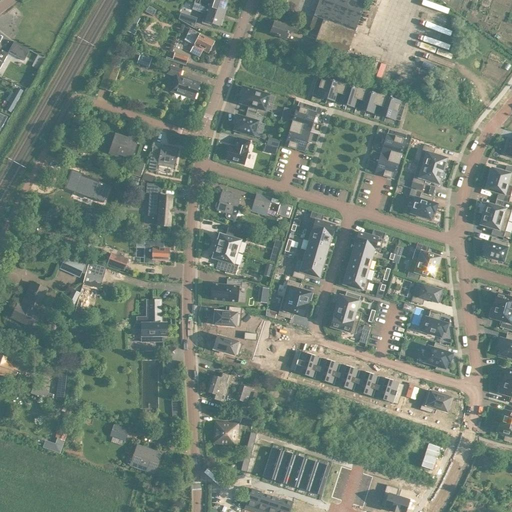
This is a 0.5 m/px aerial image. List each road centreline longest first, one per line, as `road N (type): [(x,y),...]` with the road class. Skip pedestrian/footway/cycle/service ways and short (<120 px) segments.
road 1 (residential): [(195,511),(186,304),(197,162)]
road 2 (residential): [(350,209),(316,319),(318,336),(475,389)]
road 3 (residential): [(0,239),(73,103),(200,135)]
road 4 (residential): [(349,465),(256,434),(245,479),(347,511)]
road 5 (residential): [(197,162),(350,209)]
road 6 (residential): [(200,135),(249,0)]
road 7 (residential): [(429,511),(469,433),(475,389)]
road 8 (residential): [(475,389),(462,265)]
road 9 (residential): [(459,242),(467,171),(490,126)]
